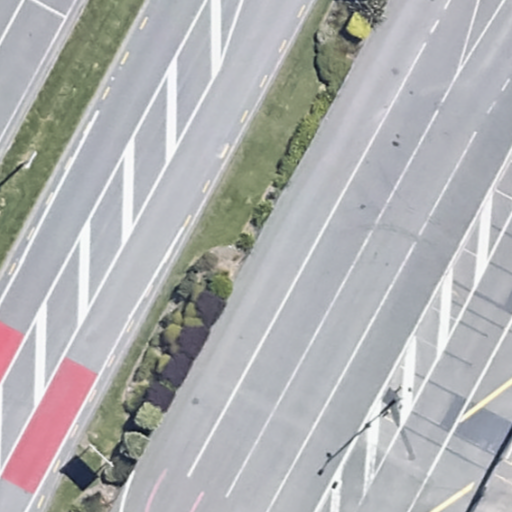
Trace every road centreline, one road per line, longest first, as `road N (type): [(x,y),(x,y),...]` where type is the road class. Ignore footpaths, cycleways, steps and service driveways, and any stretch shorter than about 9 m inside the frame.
road 1 (unclassified): [(270,0),(9,511)]
road 2 (unclassified): [(0,326),(173,0)]
